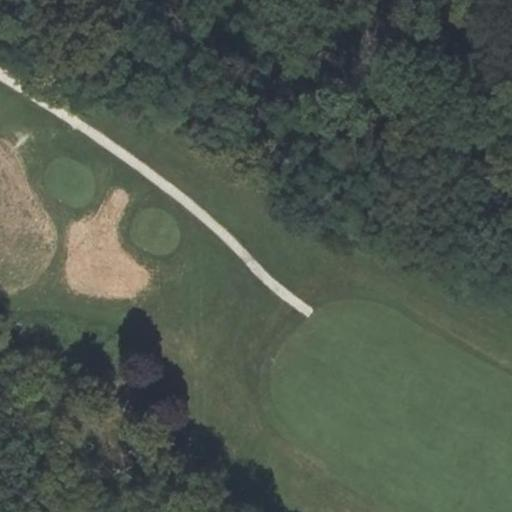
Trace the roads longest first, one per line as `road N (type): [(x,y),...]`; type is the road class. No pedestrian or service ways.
road 1 (track): [(190,0),(511,158)]
road 2 (track): [(0,62),(265,251)]
